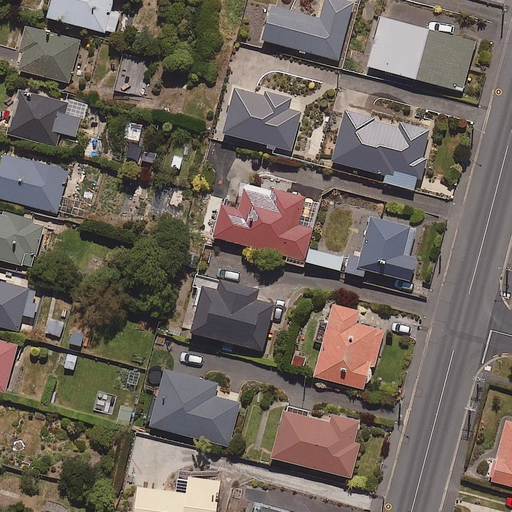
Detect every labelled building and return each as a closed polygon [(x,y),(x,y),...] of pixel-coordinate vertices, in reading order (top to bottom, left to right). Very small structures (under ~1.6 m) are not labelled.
[(113,0),(49,0),(45,19),(104,35),(105,31),(115,34),(120,13),(111,10),(113,0)] [(354,3),(341,0),(324,0),(320,19),(270,7),(261,42),(339,61),(354,3)] [(379,17),(366,68),(462,93),(475,42),(379,17)] [(81,40),(24,26),(17,52),(22,53),(17,72),(70,86),(81,40)] [(69,103),(18,90),(7,135),(55,148),(59,134),(76,138),(80,119),(66,116),(69,103)] [(292,99),(265,92),(263,98),(234,91),(222,135),(291,152),(301,113),(289,110),(292,99)] [(373,121),(344,113),(331,163),(382,176),(380,185),(414,194),(417,181),(422,182),(428,159),(422,158),(430,131),(399,123),(398,130),(373,123),(373,121)] [(67,172),(2,157),(0,167),(0,201),(57,215),(67,172)] [(212,238),(303,261),(311,230),(297,226),(305,198),(271,190),(269,197),(243,190),(237,211),(220,206),(212,238)] [(2,216),(0,215),(0,261),(21,266),(21,264),(31,267),(33,256),(36,257),(44,226),(34,224),(35,220),(3,212),(2,216)] [(410,228),(369,218),(358,259),(348,257),(344,273),(363,278),(365,272),(410,284),(416,260),(403,256),(410,228)] [(309,249),(305,264),(341,273),(345,258),(309,249)] [(258,291),(218,281),(216,292),(201,288),(189,335),(261,353),(273,306),(255,301),(258,291)] [(0,283),(0,329),(18,334),(23,316),(34,318),(37,304),(33,303),(36,292),(0,283)] [(358,314),(332,308),(313,379),(364,392),(370,369),(376,370),(385,333),(355,325),(358,314)] [(17,346),(0,341),(0,393),(5,394),(17,346)] [(79,357),(61,352),(56,367),(74,372),(79,357)] [(217,386),(163,372),(149,428),(230,449),(241,404),(214,397),(217,386)] [(329,424),(282,412),(270,459),(351,479),(360,445),(354,444),(359,422),(331,415),(329,424)] [(511,424),(506,423),(491,483),(511,487),(511,424)] [(185,494),(137,488),(133,511),(215,511),(219,483),(187,479),(185,494)]
